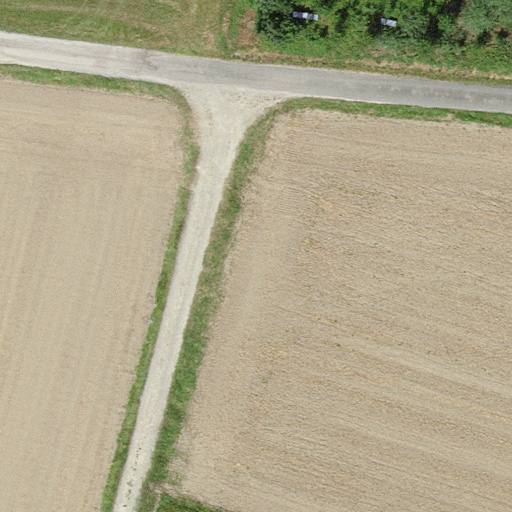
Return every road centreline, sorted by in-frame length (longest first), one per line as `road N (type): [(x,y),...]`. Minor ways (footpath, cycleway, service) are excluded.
road 1 (track): [(243,81),(136,511)]
road 2 (track): [(511,112),(243,81)]
road 3 (track): [(243,81),(0,60)]
